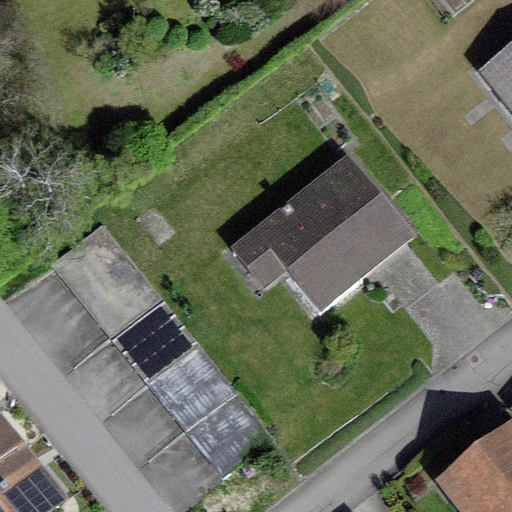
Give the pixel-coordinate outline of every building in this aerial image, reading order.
[(511,48),(482,72),(511,110),(511,48)] [(255,236),(319,315),(361,282),(354,273),(404,232),(348,162),(255,236)] [(101,228),(53,267),(73,292),(121,254),(101,228)] [(121,254),(73,292),(91,315),(139,276),(121,254)] [(91,315),(110,338),(158,300),(139,276),(91,315)] [(158,300),(110,338),(148,385),(195,347),(158,300)] [(148,385),(224,480),(271,441),(195,347),(148,385)] [(511,511),(511,434),(510,432),(443,486),(463,511),(511,511)] [(0,467),(16,455),(0,435),(0,467)] [(0,511),(52,511),(58,508),(16,455),(0,467),(0,511)]
